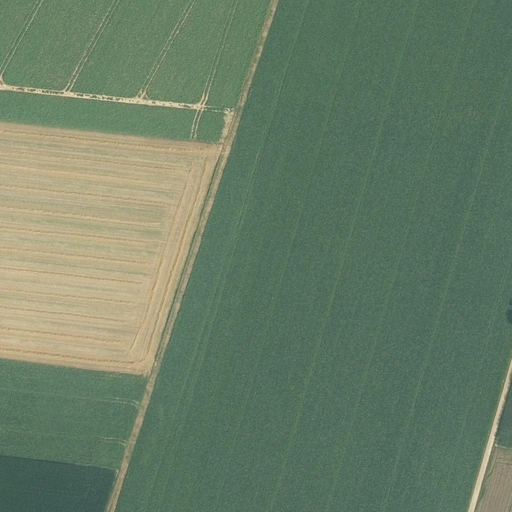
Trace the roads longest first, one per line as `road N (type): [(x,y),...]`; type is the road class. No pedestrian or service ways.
road 1 (track): [(282,0),(115,511)]
road 2 (track): [(476,511),(511,395)]
